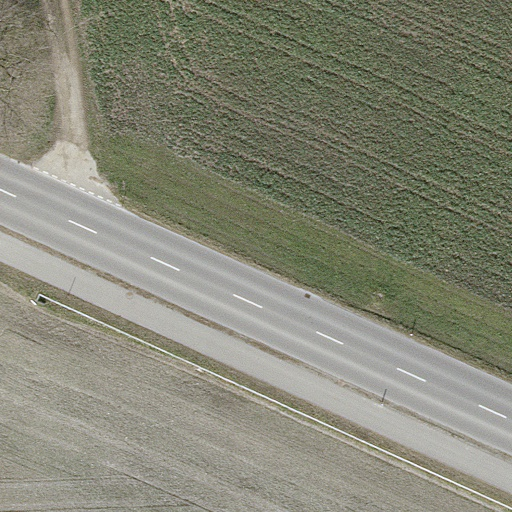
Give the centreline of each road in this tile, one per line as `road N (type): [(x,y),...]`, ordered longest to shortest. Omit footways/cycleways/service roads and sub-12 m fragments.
road 1 (tertiary): [(511,427),(0,192)]
road 2 (track): [(63,220),(72,143),(55,0)]
